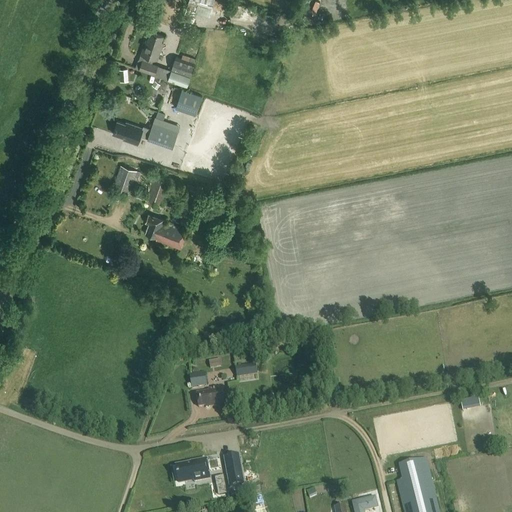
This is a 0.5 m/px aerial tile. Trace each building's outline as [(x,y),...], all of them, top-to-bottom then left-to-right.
[(188,0),(186,9),(209,16),(213,0),(188,0)] [(157,59),(163,42),(161,41),(163,36),(151,32),(147,43),(145,43),(141,54),(145,55),(143,60),(139,69),(155,74),(158,65),(152,63),(154,58),(157,59)] [(158,65),(155,75),(187,86),(195,63),(176,56),(171,70),(158,65)] [(195,115),(202,95),(182,89),(175,108),(195,115)] [(157,112),(155,117),(163,120),(165,115),(157,112)] [(138,144),(143,128),(126,122),(126,124),(118,121),(113,133),(124,137),(124,139),(138,144)] [(147,138),(172,147),(178,131),(153,122),(147,138)] [(112,189),(129,194),(137,171),(120,165),(112,189)] [(170,182),(154,177),(146,200),(162,206),(170,182)] [(193,217),(202,193),(185,187),(177,211),(193,217)] [(180,250),(187,230),(165,222),(166,220),(149,213),(145,222),(149,223),(145,233),(157,238),(156,241),(180,250)] [(193,221),(187,235),(211,244),(216,230),(193,221)] [(211,360),(212,368),(223,366),(222,359),(211,360)] [(234,367),(236,378),(256,375),(255,364),(234,367)] [(204,373),(193,375),(189,376),(191,389),(206,386),(204,373)] [(207,391),(196,393),(198,407),(204,406),(204,408),(227,404),(224,386),(207,389),(207,391)] [(242,483),(237,454),(224,457),(229,486),(242,483)] [(195,481),(209,479),(206,459),(190,462),(190,466),(186,466),(186,465),(175,466),(177,482),(193,479),(194,481),(195,481)] [(404,481),(396,483),(403,511),(439,511),(426,459),(401,465),(404,481)] [(340,493),(350,490),(348,482),(338,485),(340,493)] [(375,497),(352,503),(354,511),(363,511),(377,509),(375,497)]
